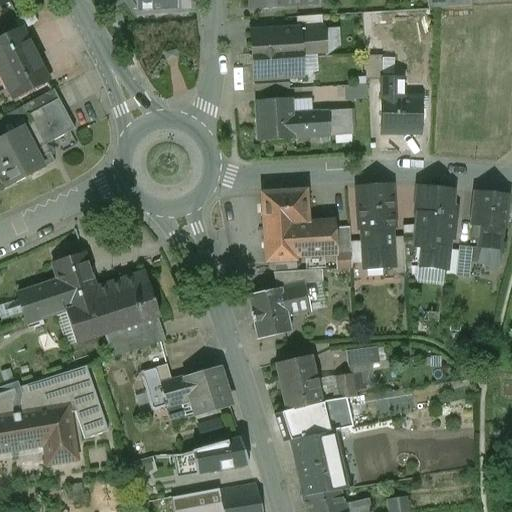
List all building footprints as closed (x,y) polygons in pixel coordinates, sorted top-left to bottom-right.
[(176,0),(125,0),(139,30),(181,21),(176,0)] [(247,0),(249,9),(263,8),(264,9),(276,9),(276,7),(293,6),(292,0),(247,0)] [(426,0),(428,10),(472,7),(471,0),(426,0)] [(322,16),(296,18),(296,30),(322,28),(322,16)] [(296,30),(250,33),(252,67),(253,67),(254,81),(287,79),(301,78),(300,54),(324,53),(322,28),(296,30)] [(0,39),(0,93),(7,90),(13,100),(48,82),(21,29),(0,39)] [(382,58),(364,58),(365,81),(381,79),(382,58)] [(254,81),(253,81),(254,93),(288,91),(287,79),(254,81)] [(381,79),(381,81),(381,99),(402,99),(402,80),(381,79)] [(53,91),(22,107),(30,123),(32,127),(63,110),(53,91)] [(381,99),(380,133),(420,134),(420,100),(402,99),(381,99)] [(290,100),(255,102),(257,143),(293,140),(293,139),(291,115),(290,100)] [(63,110),(32,127),(30,123),(0,138),(0,192),(43,170),(43,169),(54,163),(45,146),(74,130),(63,110)] [(349,112),(327,113),(329,137),(350,135),(349,112)] [(327,113),(291,115),(293,139),(329,137),(327,113)] [(390,187),(357,189),(359,230),(390,229),(393,228),(390,187)] [(452,191),(418,188),(416,206),(418,206),(416,226),(414,248),(415,248),(413,264),(416,264),(416,268),(444,271),(446,251),(448,251),(452,207),(450,207),(452,191)] [(306,192),(261,194),(265,264),(295,261),(295,257),(335,254),(334,229),(333,224),(308,226),(306,192)] [(508,197),(474,194),(471,226),(503,230),(504,230),(508,197)] [(416,226),(403,227),(405,264),(413,264),(415,248),(414,248),(416,226)] [(503,230),(471,226),(469,241),(478,242),(477,249),(478,249),(476,264),(485,265),(488,269),(494,270),(499,266),(501,251),(503,230)] [(403,238),(391,239),(392,264),(391,264),(392,276),(405,275),(405,264),(403,227),(402,227),(403,238)] [(349,228),(334,229),(335,254),(350,253),(349,228)] [(390,229),(362,230),(364,266),(391,264),(392,264),(391,239),(390,229)] [(477,249),(458,247),(455,278),(469,279),(470,263),(476,264),(478,249),(477,249)] [(83,254),(52,264),(58,283),(63,299),(79,293),(79,294),(95,289),(83,254)] [(321,271),(273,274),(276,290),(281,289),(304,284),(304,285),(322,283),(321,271)] [(95,289),(79,294),(79,293),(63,299),(67,310),(67,312),(65,313),(75,344),(104,335),(157,317),(159,317),(145,273),(95,289)] [(58,283),(17,296),(26,323),(67,310),(63,299),(58,283)] [(304,284),(281,289),(287,317),(310,312),(304,285),(304,284)] [(276,290),(247,296),(257,340),(290,333),(287,317),(281,289),(276,290)] [(157,317),(104,335),(111,358),(165,341),(157,317)] [(380,372),(378,347),(353,349),(355,373),(380,372)] [(311,358),(275,365),(286,413),(307,408),(322,404),(311,358)] [(166,366),(140,373),(145,390),(160,386),(171,383),(171,382),(166,366)] [(217,369),(185,378),(192,400),(196,418),(197,417),(230,408),(217,369)] [(352,375),(335,378),(337,388),(339,402),(345,401),(355,399),(352,375)] [(185,378),(171,382),(171,383),(160,386),(166,407),(192,400),(185,378)] [(160,386),(145,390),(151,412),(166,407),(160,386)] [(337,388),(324,390),(327,403),(339,402),(337,388)] [(192,400),(166,407),(170,421),(196,418),(192,400)] [(327,403),(322,404),(328,433),(331,432),(338,431),(351,428),(350,419),(346,405),(345,401),(339,402),(327,403)] [(358,402),(346,405),(350,419),(361,417),(358,402)] [(322,404),(307,408),(316,436),(328,433),(322,404)] [(68,406),(0,417),(0,453),(43,447),(46,466),(77,461),(68,406)] [(286,413),(274,416),(283,443),(316,436),(307,408),(286,413)] [(239,438),(231,414),(186,428),(190,443),(204,439),(208,449),(239,438)] [(333,443),(294,451),(305,497),(339,492),(350,490),(338,431),(331,432),(333,443)] [(239,438),(208,449),(219,484),(252,478),(239,438)] [(182,454),(150,458),(154,485),(186,481),(182,454)] [(261,511),(255,486),(219,493),(218,491),(201,495),(204,511),(261,511)] [(305,497),(301,498),(305,511),(343,511),(342,506),(339,492),(305,497)] [(204,511),(201,495),(171,500),(173,511),(204,511)] [(408,511),(406,498),(387,501),(388,511),(408,511)] [(370,511),(368,500),(342,506),(343,511),(370,511)]
